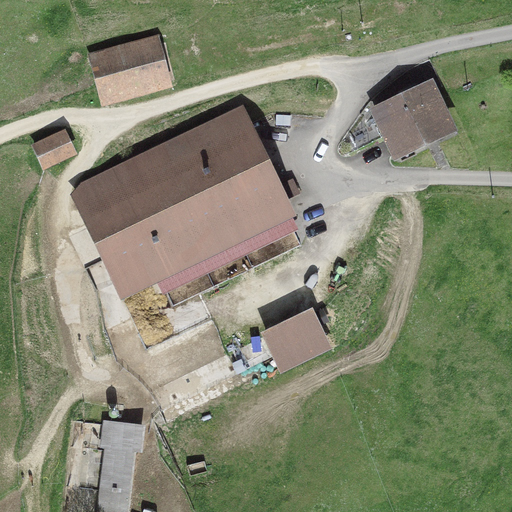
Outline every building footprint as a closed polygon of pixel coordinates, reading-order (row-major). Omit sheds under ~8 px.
[(157,40),(89,59),(101,103),(169,84),(157,40)] [(376,112),(396,156),(451,130),(430,86),(417,92),(415,87),(400,94),(402,99),(376,112)] [(280,203),(244,127),(82,204),(119,280),(280,203)] [(64,134),(34,147),(43,168),(74,154),(64,134)] [(326,346),(311,314),(266,336),(281,368),(326,346)] [(107,412),(109,417),(115,419),(119,415),(117,409),(112,408),(107,412)] [(106,443),(96,511),(120,511),(130,447),(136,448),(139,427),(104,423),(101,442),(106,443)]
